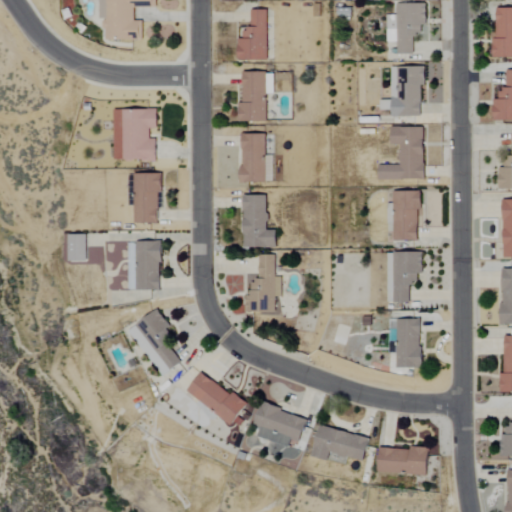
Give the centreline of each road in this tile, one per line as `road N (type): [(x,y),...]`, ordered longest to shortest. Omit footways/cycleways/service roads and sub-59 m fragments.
road 1 (residential): [(463,407),(385,402),(244,351),(215,327),(202,277),(199,0)]
road 2 (residential): [(469,511),(458,0)]
road 3 (residential): [(12,0),(54,51),(113,75),(200,76)]
